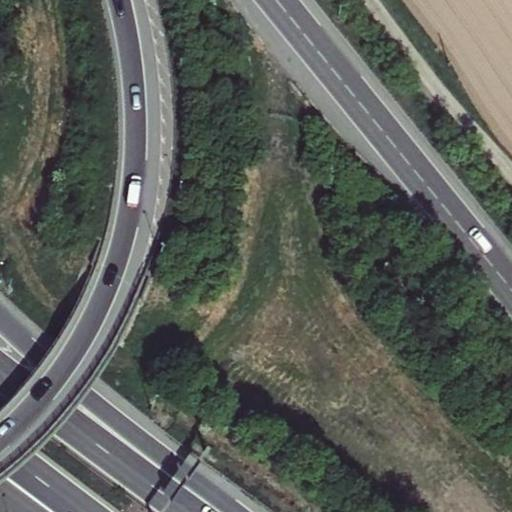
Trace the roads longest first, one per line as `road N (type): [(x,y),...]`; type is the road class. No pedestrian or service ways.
road 1 (trunk): [(0,441),(68,361),(115,259),(135,102),(120,0)]
road 2 (motorway): [(511,288),(275,0)]
road 3 (trunk): [(227,511),(0,319)]
road 4 (motorway): [(186,511),(0,372)]
road 5 (track): [(511,176),(371,0)]
